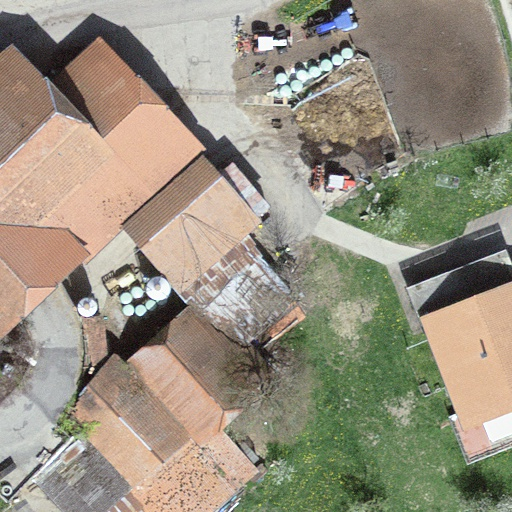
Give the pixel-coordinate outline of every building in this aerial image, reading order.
[(51,109),(16,72),(0,87),(0,291),(13,306),(184,144),(104,59),(51,109)] [(142,250),(193,304),(247,253),(232,238),(251,220),(215,181),(142,250)] [(426,330),(437,326),(482,445),(511,433),(511,293),(488,302),(474,265),(411,289),(426,330)] [(217,372),(185,335),(138,378),(167,410),(179,399),(206,430),(208,431),(214,426),(246,398),(220,369),(217,372)] [(73,422),(153,511),(204,511),(252,469),(214,426),(208,431),(206,430),(177,455),(109,379),(68,416),(73,422)] [(153,511),(73,422),(30,463),(74,511),(153,511)]
